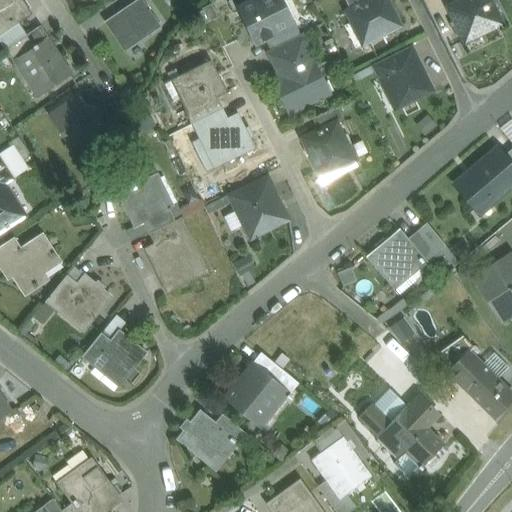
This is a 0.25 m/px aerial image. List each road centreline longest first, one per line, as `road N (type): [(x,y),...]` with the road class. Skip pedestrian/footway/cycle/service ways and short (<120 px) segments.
road 1 (residential): [(334,250),(243,72)]
road 2 (residential): [(481,119),(334,250)]
road 3 (residential): [(143,443),(102,426),(0,344)]
road 4 (residential): [(310,271),(192,374)]
road 5 (residential): [(192,374),(119,238)]
road 6 (residential): [(422,0),(481,119)]
